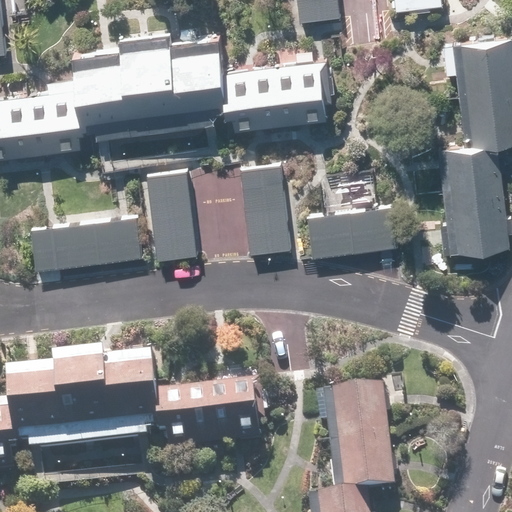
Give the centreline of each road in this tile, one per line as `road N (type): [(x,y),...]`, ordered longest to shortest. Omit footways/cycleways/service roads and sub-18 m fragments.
road 1 (residential): [(511,344),(382,303),(284,283),(0,308)]
road 2 (residential): [(511,360),(475,511)]
